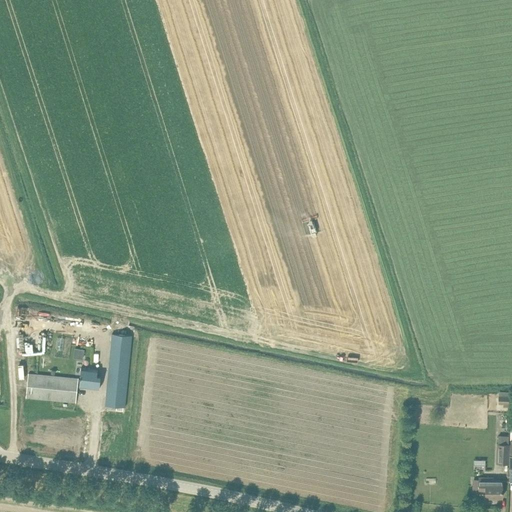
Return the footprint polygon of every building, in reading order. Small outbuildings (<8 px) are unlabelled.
[(125,407),(126,397),(132,336),(112,334),(106,395),(105,405),(125,407)] [(99,389),(100,379),(101,376),(97,376),(97,369),(81,367),(79,387),(99,389)] [(76,402),(77,392),(78,378),(28,373),(26,398),(76,402)] [(508,404),(509,396),(509,392),(499,391),(499,396),(499,404),(508,404)] [(509,464),(509,444),(496,444),(496,464),(509,464)] [(485,497),(502,497),(502,481),(494,481),(494,478),(479,478),(478,492),(485,492),(485,497)] [(192,508),(192,499),(178,498),(177,508),(192,508)]
